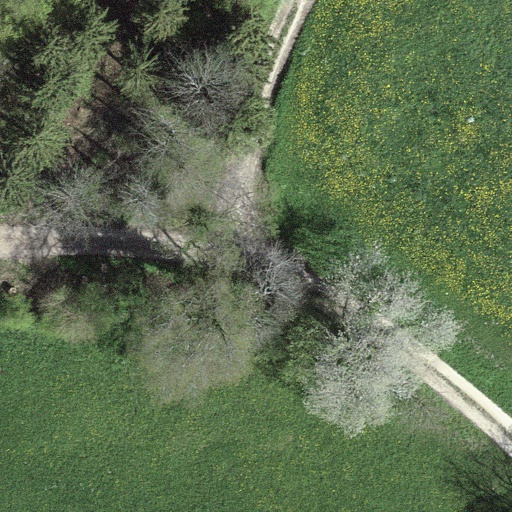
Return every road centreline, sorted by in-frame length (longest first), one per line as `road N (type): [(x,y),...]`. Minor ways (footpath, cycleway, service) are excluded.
road 1 (track): [(511,441),(372,321),(267,259),(143,238),(0,237)]
road 2 (track): [(202,248),(304,0)]
